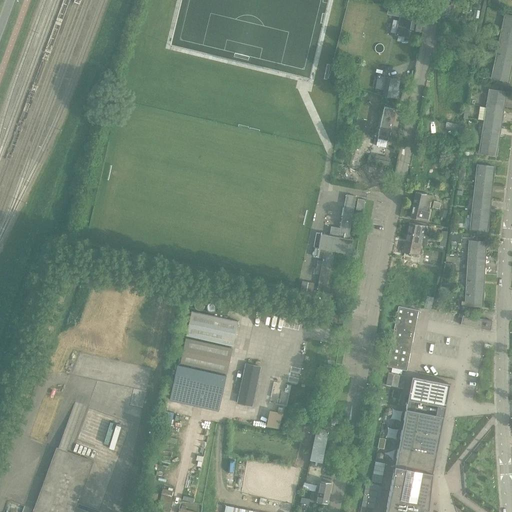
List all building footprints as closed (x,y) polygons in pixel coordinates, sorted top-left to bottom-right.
[(392,15),(402,17),(403,9),(394,7),(392,15)] [(424,26),(425,18),(420,17),(420,14),(414,13),(414,17),(408,16),(408,19),(399,17),(395,36),(407,38),(408,30),(420,32),(421,26),(424,26)] [(511,16),(505,15),(501,32),(511,34),(511,16)] [(511,34),(501,32),(498,47),(511,50),(511,34)] [(511,50),(498,47),(495,61),(511,64),(511,50)] [(511,64),(495,61),(491,78),(508,82),(511,64)] [(384,90),(383,96),(398,99),(400,91),(398,91),(393,90),(395,80),(387,79),(384,90)] [(489,90),(486,107),(504,110),(506,92),(489,90)] [(459,125),(468,126),(469,119),(468,119),(468,114),(469,114),(470,108),(468,107),(468,105),(465,104),(465,107),(463,118),(460,118),(459,125)] [(504,110),(486,107),(484,122),(501,124),(504,110)] [(388,142),(395,110),(384,108),(378,135),(381,136),(379,141),(388,142)] [(460,125),(457,124),(447,122),(446,129),(456,131),(462,132),(463,126),(460,125)] [(501,124),(484,122),(482,136),(499,139),(501,124)] [(499,139),(482,136),(479,154),(496,156),(499,139)] [(376,163),(390,166),(392,156),(385,154),(384,157),(378,156),(376,163)] [(477,165),(475,183),(493,185),(495,167),(477,165)] [(493,185),(475,183),(474,198),(491,200),(493,185)] [(429,208),(432,196),(416,192),(413,205),(429,208)] [(351,255),(354,240),(349,239),(357,197),(347,195),(339,238),(322,235),(319,249),(325,250),(312,248),(311,253),(324,255),(318,289),(317,293),(335,296),(335,292),(328,290),(335,252),(351,255)] [(491,200),(474,198),(472,212),(489,214),(491,200)] [(363,211),(364,200),(358,199),(356,210),(363,211)] [(426,221),(429,208),(413,205),(410,218),(426,221)] [(489,214),(472,212),(470,230),(487,231),(489,214)] [(423,236),(425,226),(409,223),(407,233),(423,236)] [(427,237),(423,236),(407,233),(406,243),(423,246),(425,246),(427,237)] [(469,241),(468,259),(485,260),(486,242),(469,241)] [(421,258),(423,246),(406,243),(404,253),(411,254),(419,256),(419,258),(421,258)] [(485,260),(468,259),(467,274),(484,275),(485,260)] [(483,289),(484,275),(467,274),(467,282),(460,281),(460,288),(466,288),(483,289)] [(483,289),(466,288),(465,306),(482,307),(483,289)] [(424,308),(431,309),(433,298),(427,296),(424,308)] [(407,371),(419,311),(398,307),(387,367),(407,371)] [(238,321),(191,311),(186,336),(233,346),(238,321)] [(492,321),(463,315),(461,325),(491,331),(492,321)] [(180,363),(227,374),(232,349),(185,339),(180,363)] [(252,406),(260,367),(246,364),(237,403),(252,406)] [(177,365),(169,400),(194,405),(218,410),(226,376),(177,365)] [(388,373),(386,385),(403,388),(405,376),(388,373)] [(408,399),(385,511),(428,511),(433,473),(446,407),(450,384),(448,383),(412,376),(408,399)] [(266,425),(279,429),(283,412),(270,409),(266,425)] [(322,428),(330,429),(331,425),(335,426),(335,424),(338,424),(339,419),(332,418),(324,417),(322,428)] [(323,464),(329,431),(317,428),(313,448),(310,448),(308,454),(311,454),(310,461),(323,464)] [(66,511),(77,476),(62,472),(60,477),(47,472),(34,511),(66,511)] [(328,505),(332,483),(322,481),(320,493),(313,491),(311,501),(318,502),(318,503),(328,505)] [(366,483),(360,511),(372,511),(376,497),(378,485),(366,483)] [(172,498),(161,495),(159,507),(169,509),(172,498)]
